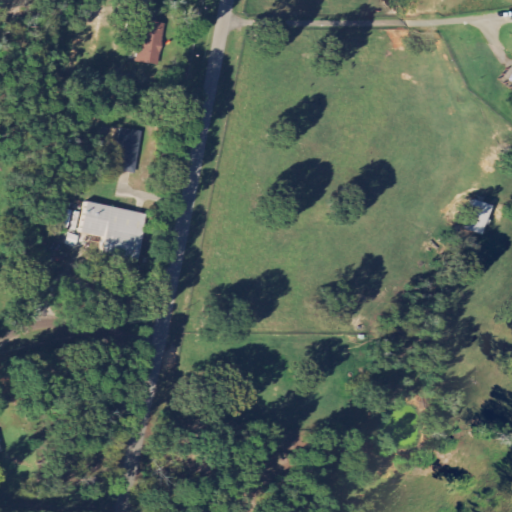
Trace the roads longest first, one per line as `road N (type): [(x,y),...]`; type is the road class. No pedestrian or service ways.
road 1 (residential): [(122,511),(227,0)]
road 2 (residential): [(0,341),(55,323),(158,346)]
